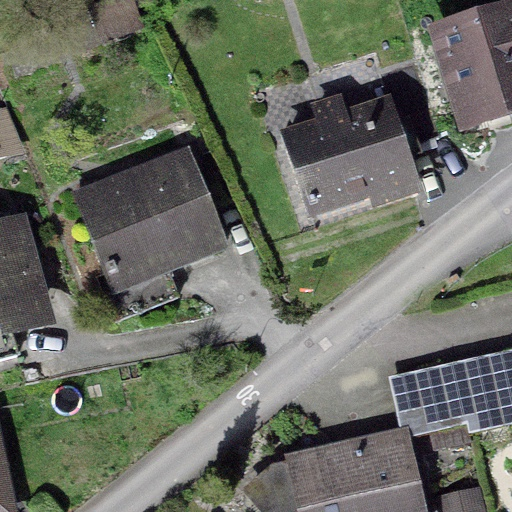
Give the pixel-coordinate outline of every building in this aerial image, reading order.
[(511,3),(434,31),(472,141),(511,127),(511,3)] [(380,94),(279,132),(316,232),(417,194),(380,94)] [(193,164),(75,209),(116,314),(233,269),(193,164)] [(20,235),(0,240),(0,362),(50,350),(20,235)] [(511,361),(457,370),(466,424),(511,416),(511,361)] [(457,370),(397,379),(406,435),(466,424),(457,370)] [(14,511),(0,441),(0,511),(14,511)] [(287,462),(250,487),(263,511),(303,511),(305,511),(410,511),(394,443),(287,462)]
